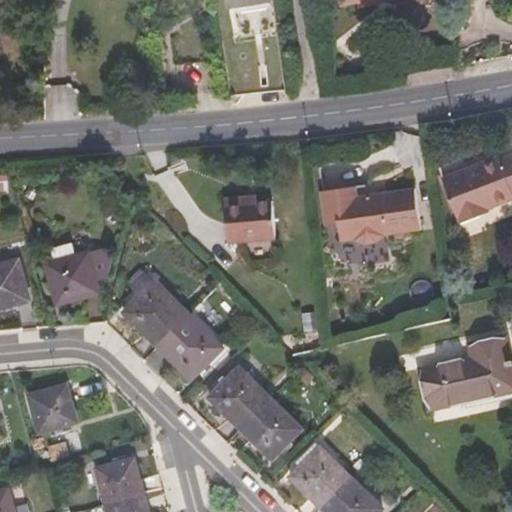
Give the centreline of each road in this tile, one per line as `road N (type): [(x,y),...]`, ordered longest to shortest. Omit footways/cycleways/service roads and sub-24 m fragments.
road 1 (secondary): [(0,138),(314,116),(511,84)]
road 2 (residential): [(0,353),(92,347),(115,358),(165,418)]
road 3 (residential): [(165,418),(259,511)]
